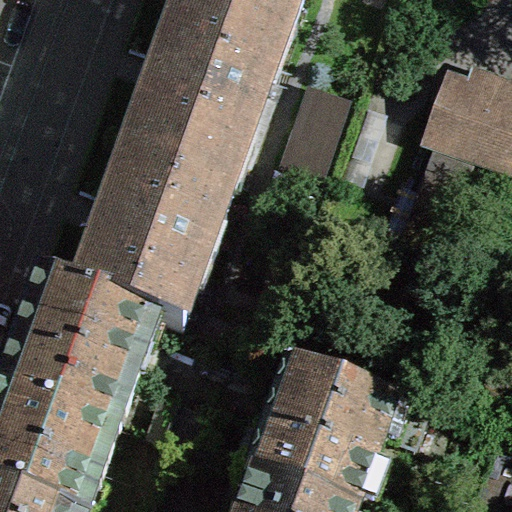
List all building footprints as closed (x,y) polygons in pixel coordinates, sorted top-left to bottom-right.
[(234,195),(221,190),(239,140),(254,146),(275,88),(260,82),(278,32),(291,37),(304,0),(184,0),(152,91),(101,231),(78,296),(148,321),(184,334),(197,299),(183,294),(207,228),(221,233),(234,195)] [(469,161),(511,175),(511,106),(451,85),(450,89),(429,146),(440,150),(405,245),(435,256),(469,161)] [(114,449),(103,445),(115,413),(126,417),(140,378),(129,375),(148,321),(78,296),(41,282),(17,351),(0,396),(0,511),(79,511),(89,484),(101,488),(114,449)] [(426,421),(287,371),(249,479),(253,480),(341,511),(359,511),(362,506),(376,468),(384,445),(414,455),(426,421)] [(176,411),(163,448),(206,463),(219,427),(176,411)] [(341,511),(253,480),(252,483),(241,511),(341,511)]
